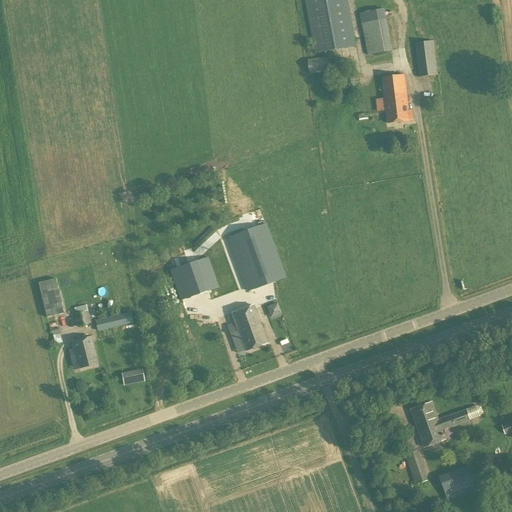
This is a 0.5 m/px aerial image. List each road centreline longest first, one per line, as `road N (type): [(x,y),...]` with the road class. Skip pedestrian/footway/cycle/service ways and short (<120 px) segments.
road 1 (secondary): [(0,498),(324,382)]
road 2 (unclassified): [(0,474),(315,359)]
road 3 (unclassified): [(315,359),(511,288)]
road 4 (secondary): [(324,382),(511,314)]
road 5 (unclassified): [(371,511),(324,382)]
